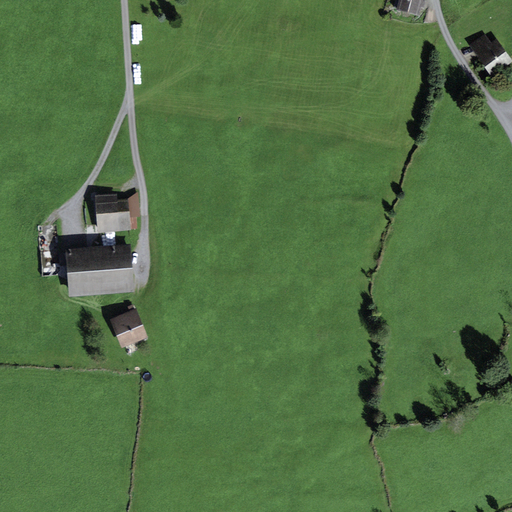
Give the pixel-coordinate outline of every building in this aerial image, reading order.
[(418,15),(420,7),(423,8),(425,2),(422,1),(421,0),(400,0),(398,9),(418,15)] [(504,64),(504,65),(511,61),(496,41),(490,46),(484,37),(472,46),(491,73),(504,64)] [(97,196),(100,231),(129,229),(126,200),(115,201),(114,194),(97,196)] [(68,253),(72,293),(132,288),(129,248),(68,253)] [(112,319),(123,345),(145,336),(135,310),(112,319)]
